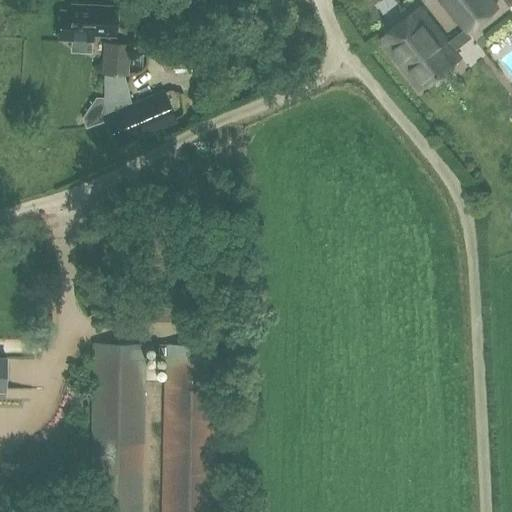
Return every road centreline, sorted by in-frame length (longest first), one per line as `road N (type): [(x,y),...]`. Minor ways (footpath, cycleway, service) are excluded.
road 1 (unclassified): [(484,511),(467,213),(455,180),(348,55)]
road 2 (unclassified): [(71,196),(348,55)]
